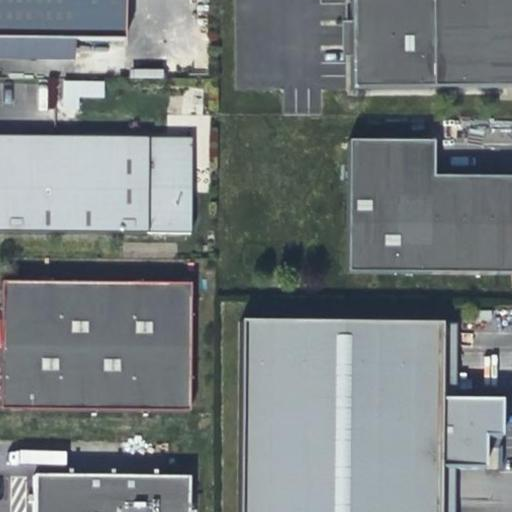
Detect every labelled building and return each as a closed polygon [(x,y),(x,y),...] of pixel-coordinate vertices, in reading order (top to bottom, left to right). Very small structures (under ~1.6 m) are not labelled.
[(0,0),(0,41),(76,42),(126,43),(126,0),(0,0)] [(511,0),(349,0),(350,97),(511,96),(511,0)] [(76,42),(0,41),(0,66),(76,67),(76,42)] [(162,79),(163,70),(131,69),(130,78),(162,79)] [(104,98),(104,81),(62,80),(61,114),(78,114),(78,98),(104,98)] [(0,138),(0,233),(192,236),(193,140),(0,138)] [(432,151),(347,150),(345,282),(511,284),(511,187),(432,186),(432,151)] [(192,285),(2,284),(1,388),(191,389),(192,285)] [(442,332),(241,329),(238,511),(439,511),(440,477),(453,477),(486,477),(486,445),(502,446),(503,407),(454,407),(441,407),(442,332)] [(455,332),(442,332),(441,407),(454,407),(455,332)] [(452,511),(453,477),(440,477),(439,511),(452,511)] [(189,511),(190,479),(35,478),(34,511),(189,511)]
